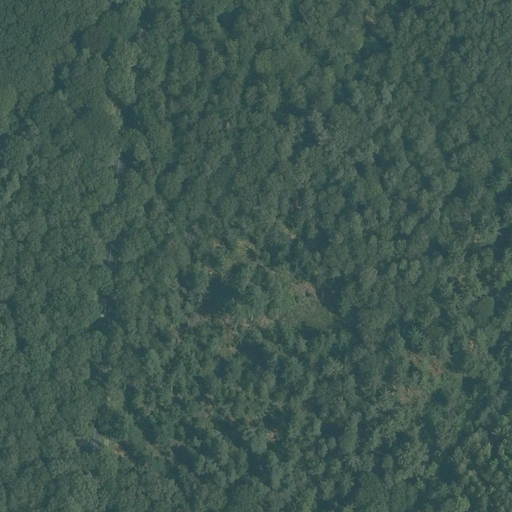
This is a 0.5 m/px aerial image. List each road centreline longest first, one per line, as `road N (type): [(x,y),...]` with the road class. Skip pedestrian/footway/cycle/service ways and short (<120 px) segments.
road 1 (primary): [(87,511),(123,118),(149,0)]
road 2 (unclassified): [(392,511),(511,328)]
